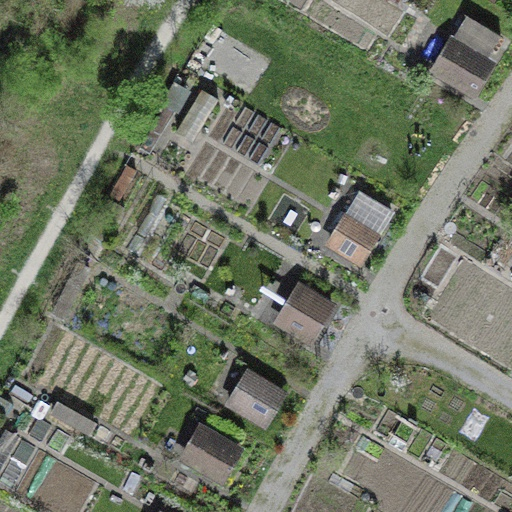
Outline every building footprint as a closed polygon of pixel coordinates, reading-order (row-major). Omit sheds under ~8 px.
[(428,74),(474,100),(496,62),(487,57),(498,37),(465,18),(454,38),(450,36),(428,74)] [(391,214),(357,193),(326,244),(361,264),(391,214)] [(335,305),(298,284),(275,323),(313,345),(335,305)] [(285,394),(246,371),(226,406),(265,429),(285,394)] [(243,451),(199,427),(180,461),(224,485),(243,451)]
